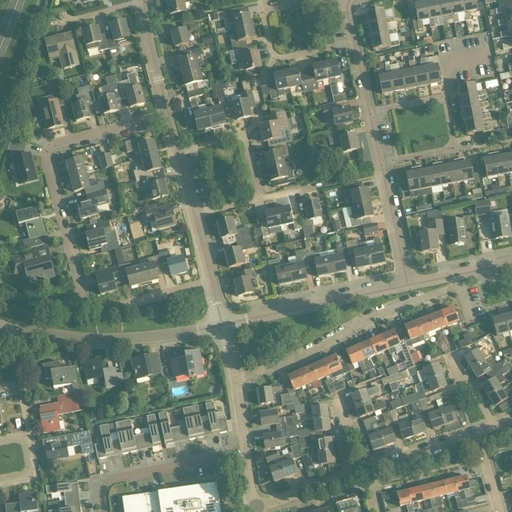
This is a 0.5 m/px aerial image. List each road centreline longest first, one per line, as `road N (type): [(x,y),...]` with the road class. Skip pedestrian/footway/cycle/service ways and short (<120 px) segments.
road 1 (residential): [(166,114),(47,150),(83,303),(68,306)]
road 2 (residential): [(407,285),(348,0)]
road 3 (residential): [(222,326),(98,340),(0,325)]
road 4 (residential): [(222,326),(166,114)]
road 5 (residential): [(407,285),(222,326)]
road 6 (residential): [(243,452),(113,479),(104,511)]
road 7 (residential): [(243,452),(222,326)]
road 8 (residential): [(252,510),(368,471)]
